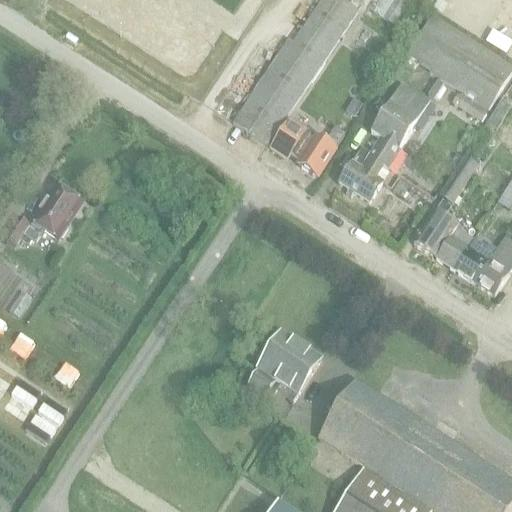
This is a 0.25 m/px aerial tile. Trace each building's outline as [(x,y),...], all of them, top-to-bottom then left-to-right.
[(268,149),(357,14),(336,0),(323,0),(302,33),(296,29),(233,125),(268,149)] [(416,0),(430,8),(434,0),(416,0)] [(489,112),(511,76),(511,69),(433,19),(407,59),(489,112)] [(386,173),(430,105),(402,88),(372,135),(383,141),(370,162),(360,155),(339,187),(370,207),(383,186),(376,182),(383,171),(386,173)] [(325,147),(304,134),(290,124),(272,152),(289,163),(291,158),(300,164),(298,167),(318,179),(345,137),(336,131),(325,147)] [(414,249),(455,275),(475,242),(458,232),(460,229),(446,220),(478,171),(464,161),(438,201),(443,204),(414,249)] [(511,173),(496,198),(508,205),(511,198),(511,173)] [(70,229),(85,206),(58,189),(33,228),(22,221),(10,240),(21,247),(24,242),(31,247),(33,243),(39,247),(47,234),(61,242),(63,239),(65,241),(72,230),(70,229)] [(455,275),(475,288),(495,256),(498,252),(490,247),(487,251),(475,242),(455,275)] [(508,265),(495,256),(475,288),(496,301),(511,275),(511,261),(511,260),(508,265)] [(139,294),(134,304),(147,311),(153,301),(139,294)] [(0,329),(1,330),(12,313),(0,305),(0,329)] [(52,315),(44,332),(61,339),(68,323),(52,315)] [(21,341),(33,351),(46,338),(34,327),(21,341)] [(299,398),(323,361),(284,336),(251,386),(274,401),(283,388),(299,398)] [(115,359),(122,349),(110,341),(103,351),(115,359)] [(68,353),(60,371),(78,378),(86,361),(68,353)] [(511,511),(511,484),(356,384),(319,442),(364,472),(338,511),(511,511)]
